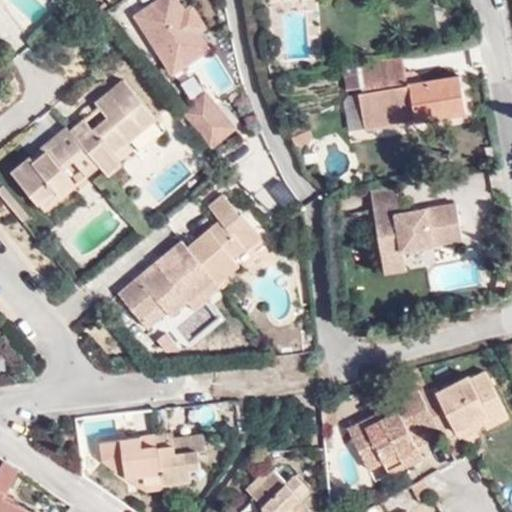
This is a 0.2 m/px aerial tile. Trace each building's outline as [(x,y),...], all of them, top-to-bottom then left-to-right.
[(188,9),(180,14),(170,0),(160,0),(134,18),(173,78),(203,59),(206,49),(195,32),(201,28),(188,9)] [(407,82),(401,54),(354,62),(360,90),(356,90),(363,126),(464,108),(458,73),(407,82)] [(195,76),(182,85),(191,99),(205,90),(195,76)] [(59,196),(65,202),(78,191),(65,175),(77,164),(90,180),(103,169),(113,182),(128,169),(118,158),(135,143),(158,124),(122,81),(93,107),(104,121),(95,128),(88,120),(72,133),(67,128),(15,174),(44,209),(59,196)] [(233,124),(203,93),(182,113),(212,144),(233,124)] [(118,158),(128,169),(143,155),(135,143),(118,158)] [(400,210),(395,182),(369,187),(383,271),(404,267),(402,248),(461,237),(454,201),(400,210)] [(193,296),(214,278),(220,285),(240,269),(234,261),(249,247),(252,250),(267,238),(225,189),(209,204),(221,219),(187,245),(182,239),(120,291),(139,313),(156,332),(196,301),(193,296)] [(59,196),(44,209),(49,215),(65,202),(59,196)] [(193,296),(196,301),(204,309),(226,292),(220,285),(214,278),(193,296)] [(143,342),(156,332),(139,313),(127,322),(143,342)] [(431,382),(418,389),(434,421),(438,428),(477,409),(481,417),(498,410),(478,367),(463,374),(461,370),(433,385),(431,382)] [(406,436),(434,421),(418,389),(415,384),(373,404),(377,414),(350,428),(366,461),(389,450),(394,459),(414,450),(406,436)] [(137,425),(134,401),(114,403),(117,427),(137,425)] [(317,402),(306,403),(308,427),(320,425),(317,402)] [(143,474),(169,471),(172,470),(171,458),(181,457),(180,443),(187,443),(186,426),(155,431),(154,422),(137,425),(143,474)] [(143,474),(137,425),(117,427),(83,432),(85,454),(106,467),(124,462),(126,480),(143,477),(143,474)] [(408,478),(421,471),(414,458),(400,465),(408,478)] [(236,510),(236,511),(277,511),(276,506),(271,500),(295,486),(289,475),(274,484),(263,469),(235,485),(245,506),(236,510)] [(171,484),(169,471),(143,474),(143,477),(145,487),(171,484)] [(325,488),(314,493),(315,510),(332,501),(325,488)] [(419,511),(414,503),(407,509),(400,497),(371,511),(364,511),(352,490),(332,501),(315,510),(315,511),(419,511)] [(0,511),(9,511),(13,502),(0,495),(0,511)]
